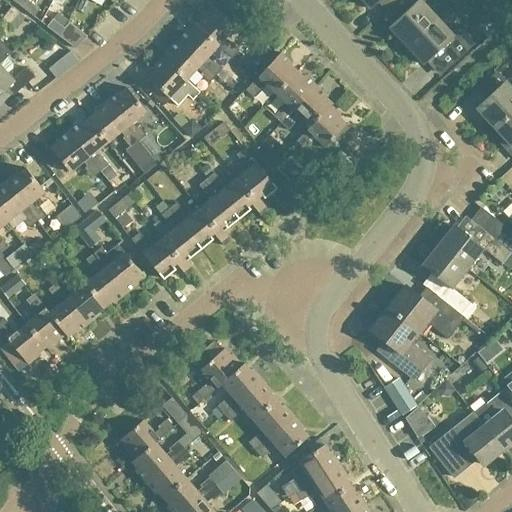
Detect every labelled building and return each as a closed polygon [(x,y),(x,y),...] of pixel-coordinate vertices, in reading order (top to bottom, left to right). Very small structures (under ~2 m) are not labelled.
[(11,0),(11,1),(22,10),(27,2),(24,0),(11,0)] [(362,0),(371,9),(377,4),(386,12),(394,4),(398,0),(362,0)] [(426,2),(424,0),(398,0),(394,4),(405,16),(389,30),(406,48),(437,19),(423,4),(426,2)] [(33,19),(39,11),(27,2),(22,10),(33,19)] [(15,32),(25,20),(11,9),(1,21),(15,32)] [(196,27),(219,48),(232,60),(238,53),(230,45),(228,47),(224,43),(236,30),(213,9),(207,16),(205,13),(194,25),(196,27)] [(58,15),(47,29),(58,38),(69,25),(58,15)] [(437,19),(406,48),(423,66),(425,65),(433,58),(446,72),(477,43),(463,28),(456,34),(454,32),(451,34),(437,19)] [(86,38),(69,25),(58,38),(74,51),(86,38)] [(208,60),(219,48),(196,27),(190,33),(189,31),(178,43),(216,77),(222,70),(214,62),(212,64),(208,60)] [(0,43),(0,65),(6,60),(11,56),(0,43)] [(216,77),(178,43),(168,54),(169,55),(163,62),(186,83),(187,83),(198,71),(202,74),(200,76),(209,85),(216,77)] [(70,54),(61,61),(68,70),(77,63),(70,54)] [(275,96),(297,73),(292,67),(293,66),(281,55),(246,93),(253,99),(261,90),(259,88),(263,84),(275,96)] [(13,67),(6,60),(0,65),(0,96),(11,86),(18,93),(34,79),(26,70),(12,82),(7,76),(12,71),(13,67)] [(154,87),(149,93),(164,107),(170,101),(178,109),(188,98),(193,102),(200,95),(187,83),(186,83),(163,62),(161,60),(151,72),(152,73),(146,80),(154,87)] [(281,125),(316,87),(305,77),(303,78),(297,73),(275,96),(288,108),(284,112),(282,110),(274,119),(281,125)] [(511,91),(498,76),(465,106),(474,115),(478,111),(496,130),(511,115),(511,91)] [(310,129),(311,130),(331,108),(333,106),(327,101),(329,99),(316,87),(281,125),(288,132),(296,123),(294,121),(297,117),(310,129)] [(118,94),(106,104),(138,144),(145,137),(138,129),(136,130),(132,126),(146,115),(127,91),(120,97),(118,94)] [(130,150),(138,144),(106,104),(94,114),(95,116),(89,121),(109,146),(121,135),(125,139),(123,141),(130,150)] [(347,127),(340,120),(341,118),(331,108),(311,130),(310,129),(294,145),(302,153),(311,143),(309,141),(313,137),(326,149),(335,139),(347,127)] [(511,115),(496,130),(511,146),(511,150),(509,153),(511,156),(511,115)] [(81,124),(69,135),(100,174),(108,167),(101,159),(99,160),(96,156),(109,146),(89,121),(83,126),(81,124)] [(223,124),(203,140),(209,149),(229,133),(223,124)] [(347,127),(335,139),(342,145),(353,133),(347,127)] [(93,180),(100,174),(69,135),(57,144),(58,145),(51,151),(70,175),(84,165),(87,169),(85,170),(93,180)] [(126,153),(145,176),(156,167),(138,144),(126,153)] [(261,204),(278,191),(246,151),(236,158),(248,173),(237,181),(250,198),(264,215),(268,212),(261,204)] [(18,174),(5,184),(38,224),(45,217),(37,208),(35,210),(32,206),(45,195),(26,171),(20,176),(18,174)] [(264,215),(250,198),(237,181),(227,190),(216,176),(208,182),(223,202),(239,222),(254,210),(261,218),(264,215)] [(103,205),(119,190),(108,178),(92,192),(103,205)] [(200,211),(214,228),(228,246),(232,243),(225,233),(239,222),(223,202),(208,182),(200,189),(211,202),(200,211)] [(30,230),(38,224),(5,184),(0,188),(0,216),(7,225),(21,214),(24,219),(22,220),(30,230)] [(114,221),(134,205),(127,196),(107,212),(114,221)] [(228,246),(214,228),(200,211),(189,220),(178,206),(170,212),(202,252),(217,240),(224,249),(228,246)] [(472,222),(488,235),(496,242),(506,230),(481,210),(472,222)] [(162,241),(176,258),(190,276),(194,273),(187,264),(202,252),(170,212),(162,218),(173,232),(162,241)] [(81,226),(73,232),(87,251),(98,242),(91,233),(84,223),(81,226)] [(496,242),(488,235),(479,246),(455,227),(439,247),(469,271),(484,251),(503,266),(511,254),(496,242)] [(190,276),(176,258),(162,241),(151,250),(140,236),(132,242),(164,282),(179,270),(186,279),(190,276)] [(101,250),(93,257),(125,295),(137,285),(136,284),(142,279),(117,247),(106,256),(101,250)] [(443,302),(462,317),(471,305),(453,291),(469,271),(439,247),(423,268),(447,287),(438,298),(443,302)] [(97,276),(85,285),(105,309),(111,304),(112,305),(125,295),(93,257),(86,263),(97,276)] [(64,280),(56,287),(88,325),(99,316),(98,315),(105,309),(85,285),(75,294),(64,280)] [(65,335),(64,336),(67,339),(74,333),(75,335),(88,325),(56,287),(48,293),(59,305),(48,314),(65,335)] [(389,310),(419,334),(427,324),(448,341),(465,319),(462,317),(443,302),(435,311),(406,288),(389,310)] [(53,345),(64,336),(65,335),(48,314),(33,296),(26,303),(37,316),(26,325),(45,349),(51,344),(53,345)] [(419,334),(389,310),(372,332),(401,355),(393,365),(415,382),(432,361),(410,344),(419,334)] [(6,340),(27,365),(39,355),(38,355),(45,349),(26,325),(15,334),(3,320),(2,319),(0,320),(0,344),(0,345),(6,340)] [(206,386),(196,394),(203,402),(221,386),(242,368),(242,367),(232,355),(229,358),(224,351),(200,371),(212,384),(208,388),(206,386)] [(244,365),(242,367),(242,368),(221,386),(231,398),(227,401),(225,399),(216,407),(224,416),(262,382),(252,370),(250,372),(244,365)] [(511,376),(502,385),(506,390),(511,397),(511,376)] [(253,423),(276,402),(271,396),(273,394),(262,382),(224,416),(230,422),(239,414),(237,413),(241,409),(253,423)] [(384,391),(402,418),(413,411),(395,384),(384,391)] [(511,397),(506,390),(475,416),(503,451),(511,444),(511,397)] [(255,452),(294,418),(283,407),(281,408),(276,402),(253,423),(263,435),(259,438),(258,436),(249,444),(255,452)] [(441,439),(461,464),(474,454),(484,467),(503,451),(475,416),(473,414),(441,439)] [(304,430),(294,418),(255,452),(261,459),(270,451),(269,449),(273,445),(284,458),(308,438),(302,431),(304,430)] [(143,423),(120,443),(126,449),(123,451),(133,462),(134,463),(154,445),(155,445),(173,429),(166,422),(156,430),(158,432),(154,436),(143,423)] [(135,473),(145,485),(184,451),(176,442),(167,451),(168,453),(164,456),(155,445),(154,445),(134,463),(133,462),(131,464),(137,471),(135,473)] [(305,475),(282,490),(288,499),(296,493),(339,466),(331,453),(328,454),(324,447),(298,463),(305,475)] [(184,451),(145,485),(155,497),(157,495),(162,501),(186,481),(175,468),(179,465),(181,467),(191,458),(184,451)] [(324,504),(350,488),(345,480),(347,479),(339,466),(296,493),(301,502),(312,496),(311,493),(316,491),(324,504)] [(186,481),(162,501),(168,507),(166,509),(168,511),(186,511),(215,487),(208,479),(199,487),(200,489),(196,493),(186,481)] [(215,487),(186,511),(212,511),(206,504),(210,501),(212,503),(221,494),(215,487)] [(356,511),(366,506),(357,492),(354,494),(350,488),(324,504),(329,511),(356,511)]
